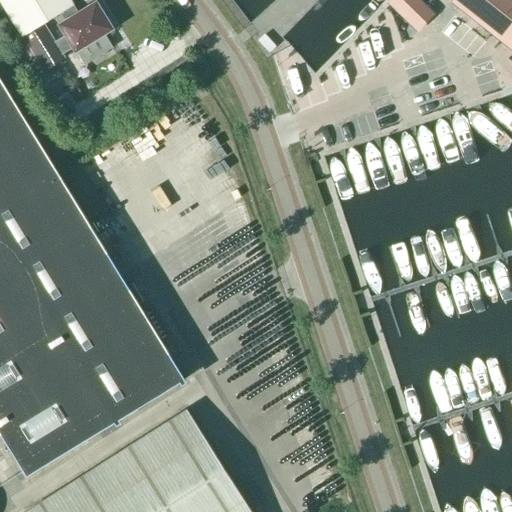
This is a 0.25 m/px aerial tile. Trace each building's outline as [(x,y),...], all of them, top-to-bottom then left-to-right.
[(0,0),(7,12),(26,0),(0,0)] [(70,0),(26,0),(7,12),(23,37),(72,7),(74,6),(70,0)] [(428,10),(417,0),(392,0),(389,3),(413,26),(428,10)] [(511,0),(476,0),(466,11),(511,47),(511,0)] [(72,7),(23,37),(44,71),(65,58),(63,55),(74,48),(76,51),(112,29),(96,4),(77,16),(72,7)] [(375,61),(405,29),(388,13),(357,44),(375,61)] [(0,447),(23,485),(181,388),(0,94),(0,447)] [(251,511),(187,410),(26,511),(251,511)]
